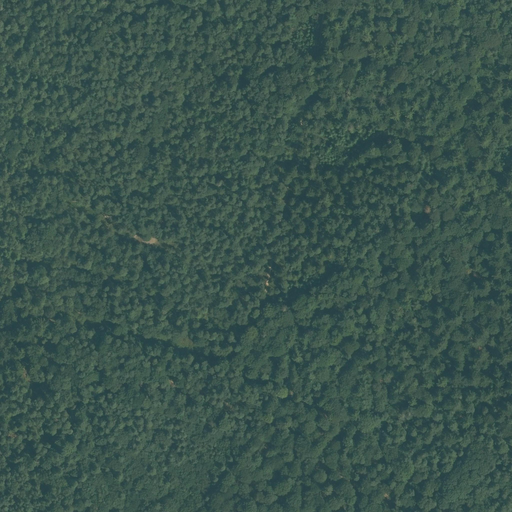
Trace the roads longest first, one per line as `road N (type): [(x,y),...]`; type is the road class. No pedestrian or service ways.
road 1 (track): [(286,392),(202,511)]
road 2 (track): [(511,422),(428,511)]
